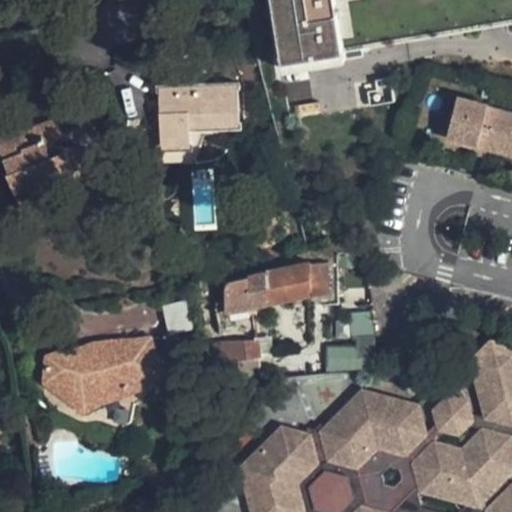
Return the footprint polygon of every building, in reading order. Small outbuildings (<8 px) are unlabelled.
[(511,0),(273,0),(284,65),(345,55),(335,0),(511,0)] [(346,62),(345,55),(284,65),(286,72),(346,62)] [(188,145),(187,125),(237,124),(236,85),(159,89),(161,146),(188,145)] [(511,108),(466,97),(456,138),(466,140),(487,146),(489,137),(500,139),(498,148),(511,151),(511,108)] [(0,149),(10,172),(67,150),(77,146),(67,119),(60,122),(59,117),(18,132),(12,118),(0,122),(0,149)] [(498,148),(500,139),(489,137),(487,146),(485,155),(496,157),(498,148)] [(15,194),(23,212),(92,183),(77,146),(67,150),(76,178),(40,192),(37,185),(15,194)] [(15,194),(37,185),(40,192),(76,178),(67,150),(10,172),(7,173),(15,194)] [(191,150),(162,151),(162,162),(191,161),(191,150)] [(227,281),(228,315),(243,312),(274,305),(311,298),(333,297),(332,264),(311,265),(227,281)] [(274,305),(243,312),(246,322),(253,321),(276,316),(274,305)] [(85,413),(95,413),(105,404),(117,400),(139,391),(164,377),(152,335),(131,337),(115,338),(96,340),(88,342),(79,345),(71,348),(53,351),(44,355),(35,367),(42,384),(57,395),(85,413)] [(229,337),(229,363),(264,363),(263,338),(229,337)] [(511,511),(511,343),(501,341),(480,361),(494,416),(494,424),(471,448),(443,441),(436,433),(427,405),(370,390),(326,436),(291,426),(249,468),(255,492),(266,495),(258,502),(259,511),(511,511)] [(477,399),(456,394),(441,410),(447,431),(468,436),(483,420),(477,399)] [(266,495),(255,492),(258,502),(266,495)]
